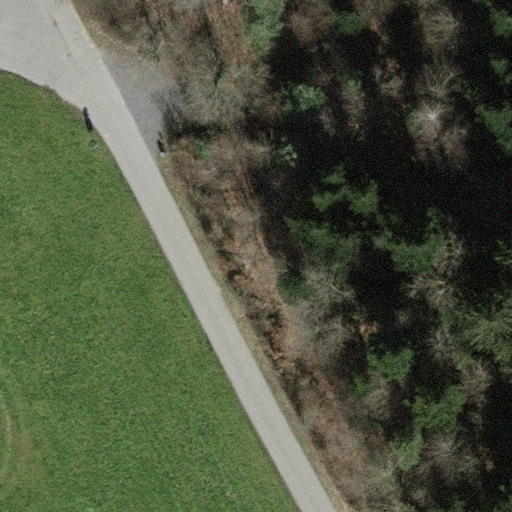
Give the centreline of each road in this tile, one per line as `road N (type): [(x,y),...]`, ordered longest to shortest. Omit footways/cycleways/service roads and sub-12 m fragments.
road 1 (track): [(320,511),(284,455),(139,155),(25,20)]
road 2 (track): [(25,20),(289,127)]
road 3 (track): [(289,127),(511,213)]
